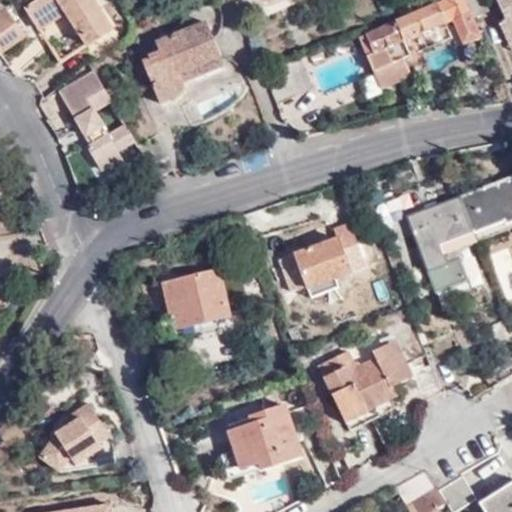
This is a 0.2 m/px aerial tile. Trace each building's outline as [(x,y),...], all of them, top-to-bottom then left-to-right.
[(97,0),(42,0),(27,12),(42,31),(69,11),(93,43),(117,25),(97,0)] [(463,44),(480,37),(471,18),(463,0),(445,0),(394,22),(402,40),(452,20),(463,44)] [(463,0),(471,18),(487,11),(482,0),(463,0)] [(511,0),(499,0),(498,1),(507,21),(500,24),(508,42),(511,40),(511,0)] [(2,18),(0,18),(0,52),(6,61),(25,50),(2,18)] [(178,73),(221,56),(207,20),(158,40),(161,48),(150,53),(151,56),(144,59),(162,100),(180,94),(182,90),(184,85),(182,81),(178,73)] [(409,56),(402,40),(394,22),(358,37),(372,71),(404,58),(409,56)] [(319,51),(310,55),(314,64),(323,61),(319,51)] [(223,64),(221,56),(178,73),(182,81),(223,64)] [(295,58),(288,61),(301,91),(308,88),(295,58)] [(379,88),(410,75),(404,58),(372,71),(379,88)] [(288,61),(262,71),(275,102),(301,91),(288,61)] [(111,100),(94,68),(59,87),(100,165),(119,156),(116,149),(133,141),(123,123),(106,131),(94,108),(111,100)] [(360,80),(368,100),(381,95),(373,75),(360,80)] [(134,143),(152,177),(170,168),(153,134),(134,143)] [(511,181),(511,178),(461,196),(474,231),(507,219),(508,223),(511,221),(511,204),(509,198),(511,196),(511,181)] [(474,231),(461,196),(407,215),(420,250),(437,295),(473,282),(464,258),(449,263),(442,244),(474,231)] [(507,219),(474,231),(477,241),(511,228),(511,196),(509,198),(511,204),(511,221),(508,223),(507,219)] [(308,289),(335,280),(352,274),(343,250),(359,244),(352,225),(335,230),(340,240),(297,256),(308,289)] [(283,231),(271,236),(276,251),(289,247),(283,231)] [(449,263),(464,258),(460,247),(477,241),(474,231),(442,244),(449,263)] [(511,251),(511,246),(491,250),(502,300),(511,297),(511,251)] [(215,256),(190,262),(191,276),(161,284),(172,332),(231,317),(215,256)] [(339,290),(335,280),(308,289),(312,300),(339,290)] [(475,335),(483,349),(506,337),(499,323),(475,335)] [(347,352),(318,367),(351,428),(400,404),(393,392),(397,390),(393,384),(410,377),(391,342),(373,351),(377,358),(357,367),(347,352)] [(442,393),(432,365),(413,371),(427,398),(442,393)] [(89,411),(93,409),(89,401),(67,416),(71,423),(55,432),(39,455),(58,470),(86,465),(112,462),(109,435),(97,416),(94,418),(89,411)] [(283,407),(227,427),(242,471),(260,464),(263,472),(301,457),(283,407)] [(438,487),(425,468),(394,485),(411,511),(429,511),(446,499),(445,497),(438,487)] [(511,511),(511,473),(475,498),(484,511),(511,511)] [(462,474),(438,487),(445,497),(446,499),(451,509),(475,495),(462,474)] [(117,511),(115,500),(48,511),(117,511)]
